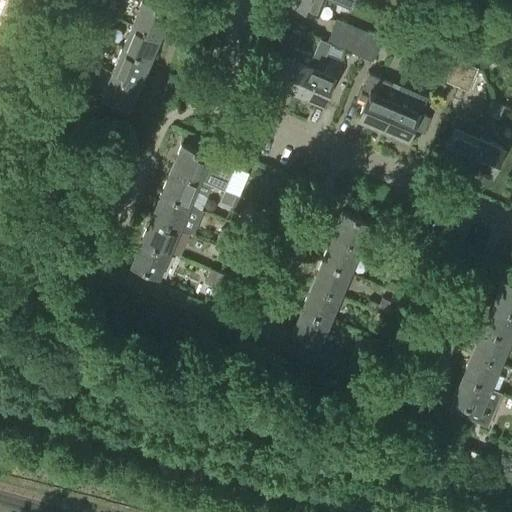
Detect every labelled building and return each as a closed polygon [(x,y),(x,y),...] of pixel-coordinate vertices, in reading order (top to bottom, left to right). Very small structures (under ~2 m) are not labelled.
[(19,0),(18,5),(28,10),(32,0),(19,0)] [(49,0),(47,6),(57,10),(61,1),(59,0),(49,0)] [(79,0),(77,5),(89,10),(92,0),(79,0)] [(92,0),(89,10),(100,15),(105,0),(92,0)] [(112,0),(111,0),(106,13),(114,16),(119,3),(112,0)] [(143,0),(141,0),(131,24),(161,36),(171,12),(143,0)] [(340,0),(290,0),(319,12),(323,0),(331,0),(339,3),(340,0)] [(114,16),(106,13),(100,27),(108,30),(114,16)] [(337,18),(332,30),(355,39),(359,28),(337,18)] [(161,36),(131,24),(121,48),(151,60),(161,36)] [(359,28),(355,39),(350,51),(361,56),(371,33),(359,28)] [(332,30),(327,42),(331,43),(350,51),(355,39),(332,30)] [(382,37),(371,33),(361,56),(373,61),(382,37)] [(320,39),(313,55),(298,93),(322,103),(334,74),(320,69),(331,43),(327,42),(320,39)] [(273,83),(298,93),(313,55),(283,43),(278,50),(275,67),(279,69),(273,83)] [(151,60),(121,48),(111,72),(140,84),(151,60)] [(426,73),(446,81),(456,58),(436,50),(426,73)] [(467,63),(456,58),(446,81),(457,86),(467,63)] [(467,63),(457,86),(469,90),(478,68),(467,63)] [(357,118),(382,128),(401,84),(368,70),(357,97),(365,100),(357,118)] [(140,84),(111,72),(101,96),(130,109),(140,84)] [(428,96),(401,84),(382,128),(407,139),(419,111),(421,112),(428,96)] [(504,105),(493,101),(488,113),(499,118),(504,105)] [(467,164),(479,136),(483,126),(456,114),(451,125),(454,126),(442,154),(467,164)] [(479,136),(467,164),(492,174),(504,146),(479,136)] [(213,150),(210,155),(181,143),(171,167),(212,184),(219,187),(231,158),(213,150)] [(212,184),(171,167),(161,191),(190,203),(196,190),(208,195),(212,184)] [(190,203),(161,191),(151,215),(180,227),(190,203)] [(244,198),(236,195),(231,208),(239,211),(244,198)] [(305,208),(286,200),(279,217),(299,224),(305,208)] [(371,223),(342,211),(332,235),(361,248),(371,223)] [(180,227),(151,215),(141,239),(170,251),(180,227)] [(295,226),(270,216),(262,235),(288,246),(295,226)] [(222,229),(216,242),(224,246),(230,232),(222,229)] [(361,248),(332,235),(322,259),(351,271),(361,248)] [(170,251),(141,239),(130,264),(159,276),(170,251)] [(402,250),(397,263),(404,266),(410,253),(402,250)] [(351,271),(322,259),(312,283),(341,295),(351,271)] [(404,266),(397,263),(391,276),(399,280),(404,266)] [(269,271),(252,265),(244,285),(261,291),(269,271)] [(205,282),(213,285),(219,272),(211,268),(205,282)] [(511,282),(502,278),(491,303),(511,311),(511,282)] [(397,283),(389,280),(386,287),(394,290),(397,283)] [(341,295),(312,283),(301,307),(330,320),(341,295)] [(382,297),(376,311),(384,314),(390,301),(382,297)] [(511,335),(511,311),(491,303),(481,327),(510,339),(511,335)] [(330,320),(301,307),(291,332),(320,344),(330,320)] [(384,314),(376,311),(371,324),(379,328),(384,314)] [(510,339),(481,327),(471,351),(500,363),(510,339)] [(365,350),(373,354),(379,340),(371,336),(365,350)] [(500,363),(471,351),(461,375),(490,387),(500,363)] [(490,387),(461,375),(451,399),(469,407),(466,416),(489,425),(503,392),(490,387)]
